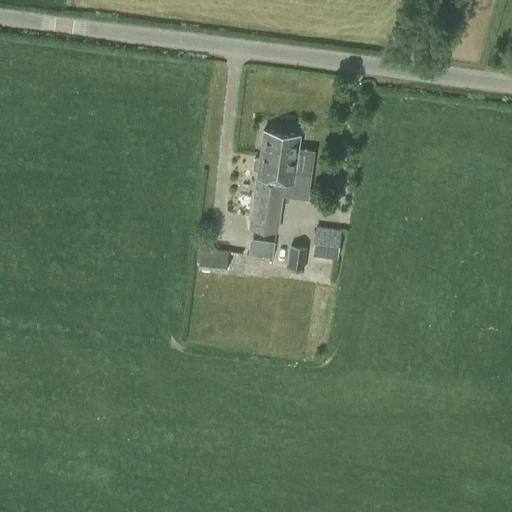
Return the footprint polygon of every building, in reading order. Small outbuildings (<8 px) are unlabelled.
[(255,177),(248,228),(278,232),(284,181),(293,183),(294,174),(310,176),(313,151),(298,149),(300,135),(263,130),(260,157),(256,157),(253,159),(252,167),(254,171),(258,171),(257,178),(255,177)] [(337,250),(340,230),(316,227),(314,247),(337,250)] [(256,235),(253,251),(275,256),(279,240),(256,235)] [(228,249),(201,245),(199,269),(226,272),(228,249)] [(289,246),(286,268),(302,270),(305,248),(289,246)]
